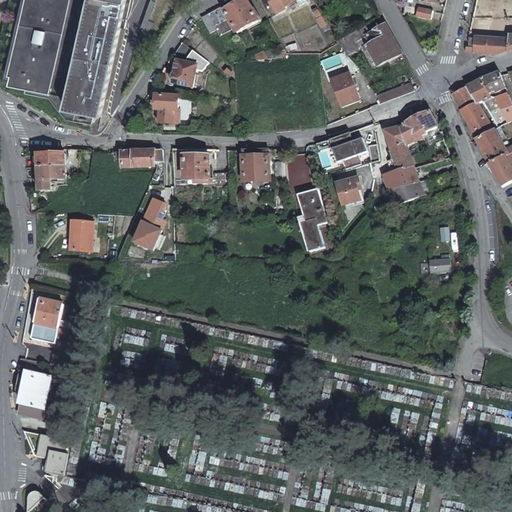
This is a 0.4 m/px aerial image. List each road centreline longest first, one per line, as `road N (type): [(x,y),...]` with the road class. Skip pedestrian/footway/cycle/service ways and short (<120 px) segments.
road 1 (residential): [(7,126),(19,264),(4,367),(10,511)]
road 2 (residential): [(433,91),(312,136),(105,144)]
road 3 (residential): [(433,91),(471,169),(483,319),(511,346)]
road 4 (residential): [(211,0),(184,25),(105,144)]
